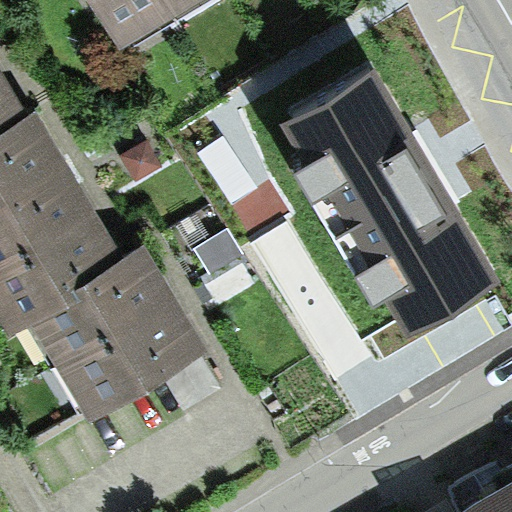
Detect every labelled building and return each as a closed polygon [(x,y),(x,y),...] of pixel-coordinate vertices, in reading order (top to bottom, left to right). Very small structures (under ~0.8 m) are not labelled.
[(105,0),(126,36),(189,0),(105,0)] [(373,69),(285,122),(307,159),(295,166),(374,299),(387,291),(408,327),(497,274),(432,165),(373,69)] [(0,314),(11,334),(31,322),(88,421),(209,352),(184,310),(163,273),(148,246),(121,261),(101,226),(79,185),(55,140),(40,113),(23,122),(6,90),(0,79),(0,314)] [(148,145),(126,156),(137,177),(159,165),(148,145)] [(511,511),(511,485),(482,502),(465,511),(511,511)]
